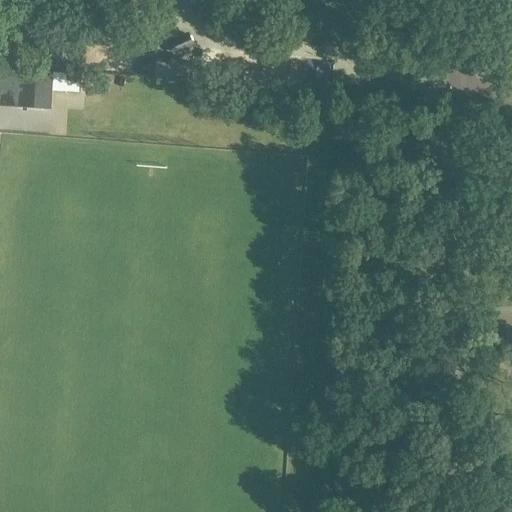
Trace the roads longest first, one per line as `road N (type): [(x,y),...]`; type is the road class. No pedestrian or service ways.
road 1 (track): [(398,90),(396,171),(418,315),(406,396),(373,511)]
road 2 (residential): [(459,324),(457,95)]
road 3 (residential): [(448,511),(459,324)]
